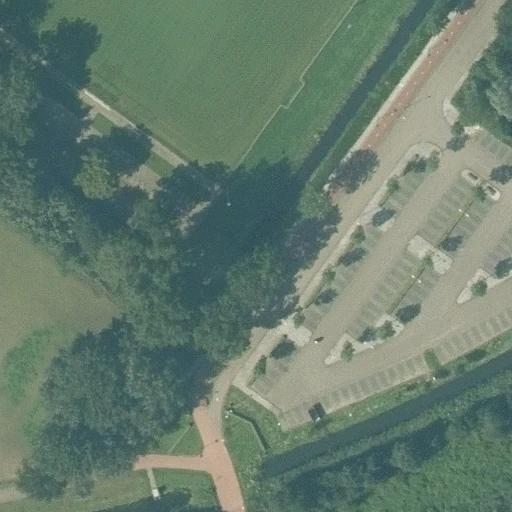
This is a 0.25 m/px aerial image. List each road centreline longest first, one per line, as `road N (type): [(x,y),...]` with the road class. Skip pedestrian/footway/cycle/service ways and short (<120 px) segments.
road 1 (unclassified): [(267,318),(501,0)]
road 2 (unclassified): [(267,318),(223,381),(209,437)]
